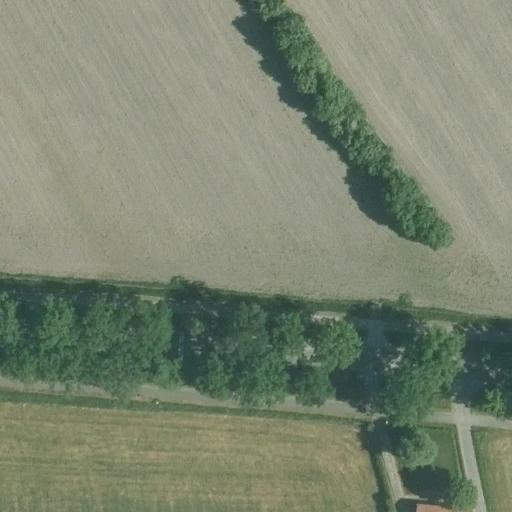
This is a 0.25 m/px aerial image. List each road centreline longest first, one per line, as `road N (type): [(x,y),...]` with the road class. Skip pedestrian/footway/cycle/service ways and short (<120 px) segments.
road 1 (tertiary): [(462,369),(0,332)]
road 2 (unclassified): [(462,369),(461,415),(478,511)]
